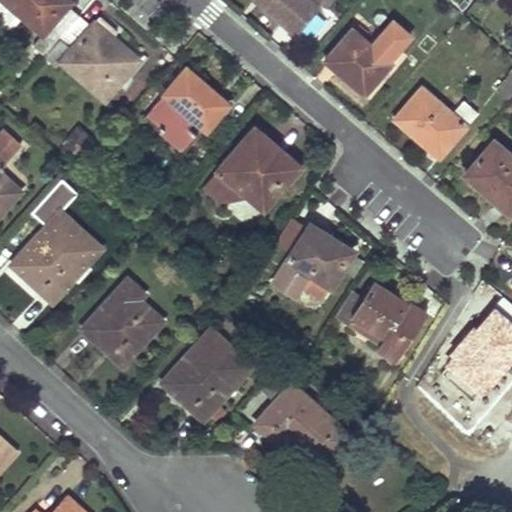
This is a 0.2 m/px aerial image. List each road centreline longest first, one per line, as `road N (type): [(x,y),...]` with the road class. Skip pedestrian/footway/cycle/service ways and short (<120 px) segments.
road 1 (residential): [(194,0),(351,140),(446,238)]
road 2 (residential): [(0,346),(177,507)]
